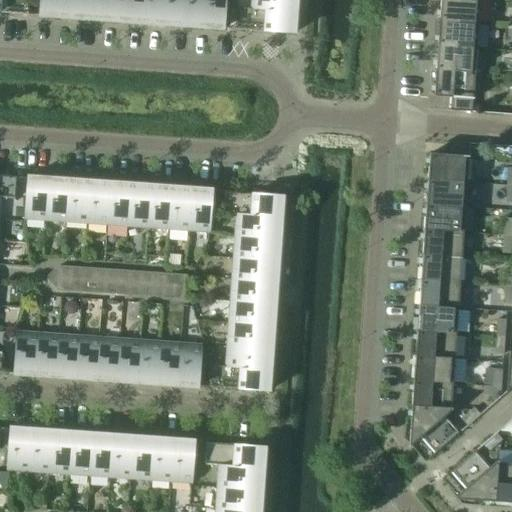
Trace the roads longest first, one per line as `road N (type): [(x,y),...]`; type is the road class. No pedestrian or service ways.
road 1 (residential): [(412,511),(362,452),(385,122)]
road 2 (residential): [(291,115),(279,84),(250,70),(0,51)]
road 3 (residential): [(0,137),(252,155),(279,139),(291,115)]
road 4 (residential): [(0,391),(255,407)]
road 5 (residential): [(385,122),(511,131)]
road 6 (residential): [(385,122),(394,0)]
